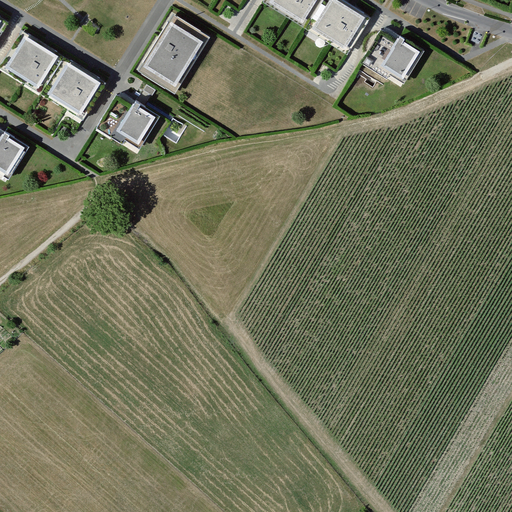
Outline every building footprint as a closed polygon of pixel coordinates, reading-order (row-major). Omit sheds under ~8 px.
[(317,0),(278,0),(307,17),(317,0)] [(369,12),(348,0),(331,0),(317,24),(350,44),(369,12)] [(207,36),(177,17),(149,61),(180,80),(207,36)] [(425,50),(384,26),(364,61),(405,85),(425,50)] [(61,51),(29,31),(9,63),(42,83),(61,51)] [(105,78),(72,58),(53,90),(85,110),(105,78)] [(162,113),(138,98),(122,124),(145,139),(162,113)] [(32,143),(5,128),(0,137),(0,164),(15,173),(32,143)]
